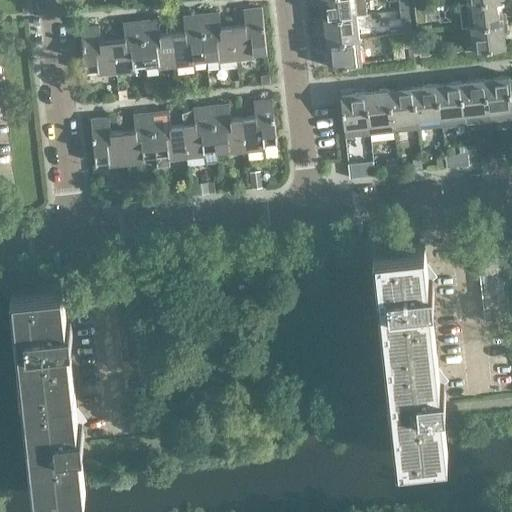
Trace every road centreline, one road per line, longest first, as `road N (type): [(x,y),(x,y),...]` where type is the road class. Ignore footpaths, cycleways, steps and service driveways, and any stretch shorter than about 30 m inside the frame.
road 1 (unclassified): [(76,224),(306,206)]
road 2 (residential): [(55,227),(44,0)]
road 3 (residential): [(99,435),(76,224)]
road 4 (residential): [(287,0),(306,206)]
road 5 (residential): [(472,385),(452,192)]
road 6 (unclassified): [(306,206),(452,192)]
